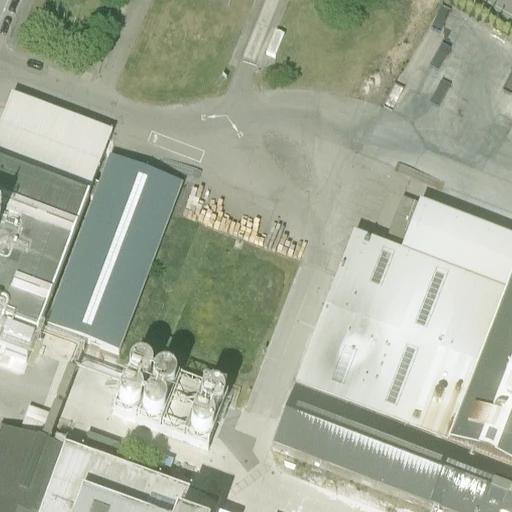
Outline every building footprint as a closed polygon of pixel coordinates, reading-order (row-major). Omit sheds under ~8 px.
[(0,325),(35,339),(86,202),(84,201),(111,134),(11,97),(0,124),(0,325)] [(201,206),(208,207),(210,193),(192,190),(188,215),(199,217),(201,206)] [(511,511),(511,240),(403,199),(384,249),(352,237),(271,451),(430,511),(511,511)] [(233,396),(135,363),(112,428),(162,445),(164,438),(197,450),(206,424),(222,429),(233,396)] [(0,511),(224,511),(218,510),(219,507),(111,468),(119,447),(87,435),(79,456),(64,450),(63,452),(0,429),(0,511)]
